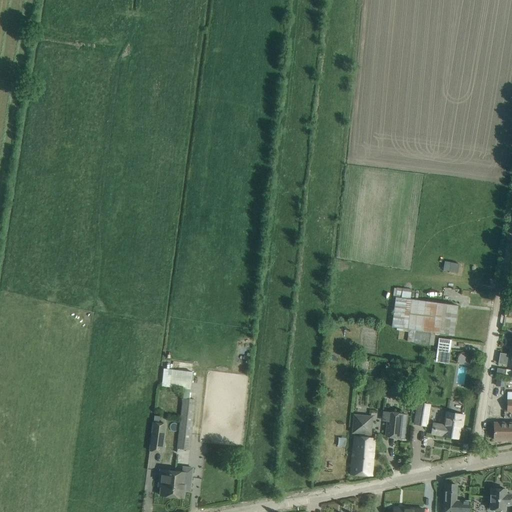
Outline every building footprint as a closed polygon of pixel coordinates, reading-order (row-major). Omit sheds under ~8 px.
[(447,261),(446,270),(462,272),(463,263),(447,261)] [(391,326),(400,328),(417,331),(415,341),(434,344),(435,333),(440,333),(451,335),(453,335),(454,335),(458,306),(395,298),(391,326)] [(438,348),(436,360),(447,361),(449,350),(451,339),(440,338),(438,348)] [(184,389),(183,398),(177,448),(190,450),(195,400),(190,399),(193,372),(163,369),(161,386),(184,389)] [(426,426),(430,404),(418,403),(415,424),(426,426)] [(408,415),(389,412),(387,426),(386,436),(405,439),(408,415)] [(445,425),(433,423),(432,431),(444,433),(443,437),(458,439),(460,428),(462,428),(464,415),(447,412),(445,425)] [(371,416),(355,414),(353,432),(356,433),(356,434),(359,434),(359,437),(354,436),(351,465),(351,475),(372,476),(372,466),(374,437),(369,437),(370,435),(371,416)] [(153,422),(150,444),(149,450),(162,452),(165,424),(158,423),(159,417),(154,416),(153,422)] [(148,440),(151,420),(138,418),(135,438),(148,440)] [(511,423),(494,423),(494,440),(511,440),(511,438),(511,437),(511,423)] [(182,472),(175,472),(172,497),(184,498),(185,490),(190,490),(193,468),(183,467),(182,472)] [(160,470),(160,474),(159,484),(161,485),(160,495),(172,497),(175,472),(160,470)] [(445,494),(443,511),(469,511),(470,502),(456,501),(456,485),(446,484),(445,494)] [(506,489),(491,489),(490,509),(505,510),(506,505),(511,504),(511,498),(511,494),(506,494),(506,489)]
